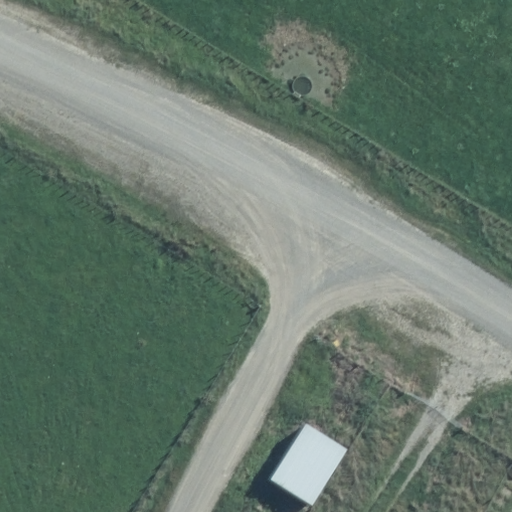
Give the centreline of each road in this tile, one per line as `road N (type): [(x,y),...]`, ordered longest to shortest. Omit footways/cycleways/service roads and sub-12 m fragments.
road 1 (residential): [(0,43),(213,144),(511,313)]
road 2 (unknown): [(335,212),(201,511)]
